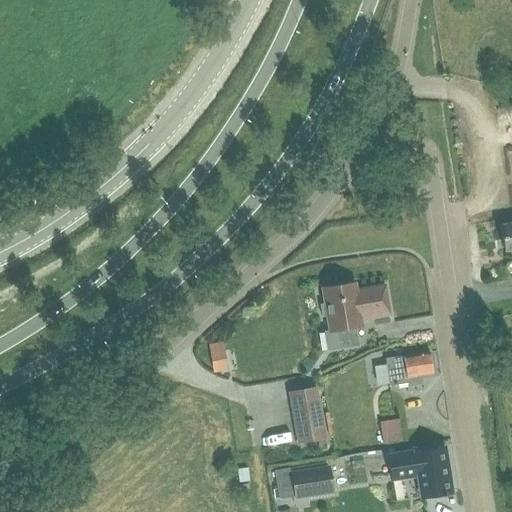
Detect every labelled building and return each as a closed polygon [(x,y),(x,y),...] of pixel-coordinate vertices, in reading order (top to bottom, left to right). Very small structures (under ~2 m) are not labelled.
[(511,223),(501,225),(505,251),(511,249),(511,223)] [(325,304),(320,304),(322,317),(327,316),(330,331),(336,330),(339,348),(359,345),(356,327),(362,326),(361,319),(390,314),(385,286),(356,290),(355,283),(322,289),(325,304)] [(228,370),(223,342),(206,345),(211,373),(228,370)] [(388,385),(399,384),(419,381),(418,376),(433,374),(430,352),(393,358),(393,366),(390,367),(391,374),(387,375),(388,385)] [(296,437),(324,432),(315,382),(287,387),(296,437)] [(398,420),(379,423),(382,444),(401,441),(398,420)] [(281,424),(261,426),(262,434),(282,432),(281,424)] [(445,447),(388,456),(392,479),(418,475),(422,497),(442,494),(442,496),(446,496),(446,494),(452,493),(445,447)] [(241,482),(250,481),(248,467),(237,469),(239,482),(241,482)] [(280,498),(280,499),(332,491),(328,467),(291,473),(290,468),(276,470),(280,498)]
